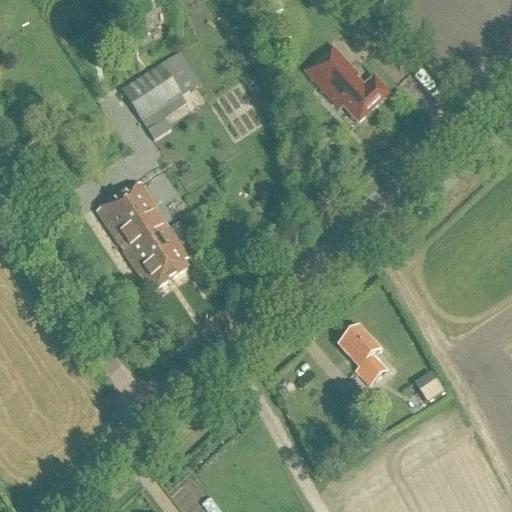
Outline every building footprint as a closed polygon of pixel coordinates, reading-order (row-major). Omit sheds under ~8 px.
[(358,130),(389,100),(374,83),(364,93),(356,85),(359,82),(331,53),(304,79),(340,116),(342,113),(358,130)] [(120,97),(151,144),(153,147),(171,135),(165,125),(186,111),(181,102),(197,92),(177,60),(120,97)] [(153,213),(170,204),(154,174),(137,183),(153,213)] [(169,227),(165,230),(137,190),(95,219),(147,294),(153,290),(156,295),(186,274),(181,267),(187,263),(182,255),(192,248),(193,244),(184,229),(169,227)] [(358,333),(338,351),(359,375),(362,372),(374,386),(385,376),(373,362),(379,356),(358,333)] [(426,408),(442,398),(430,378),(414,389),(426,408)] [(324,460),(333,473),(353,459),(344,447),(324,460)] [(292,477),(301,473),(291,454),(282,459),(292,477)] [(200,511),(213,511),(206,501),(197,507),(200,511)]
